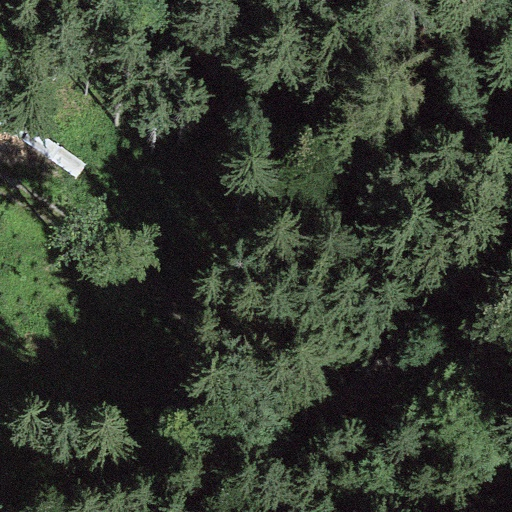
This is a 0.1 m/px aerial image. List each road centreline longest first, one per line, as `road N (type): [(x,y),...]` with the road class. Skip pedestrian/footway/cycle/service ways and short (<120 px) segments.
road 1 (track): [(511,236),(447,310),(398,349),(311,391),(0,502)]
road 2 (track): [(0,188),(92,225),(311,391)]
